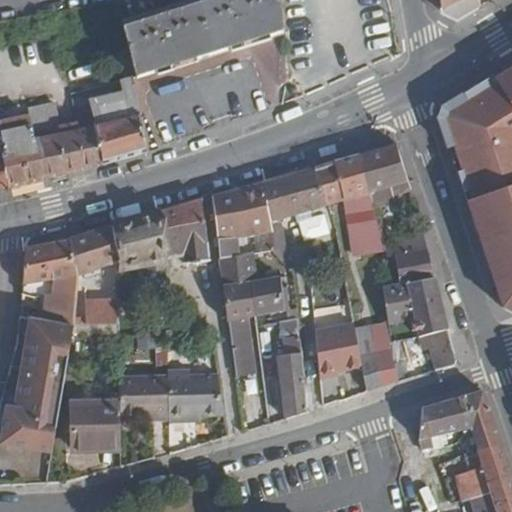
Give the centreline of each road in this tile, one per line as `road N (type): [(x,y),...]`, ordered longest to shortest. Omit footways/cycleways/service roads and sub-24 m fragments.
road 1 (residential): [(63,511),(503,373)]
road 2 (secondary): [(402,90),(287,143),(11,222)]
road 3 (tertiary): [(494,350),(402,90)]
